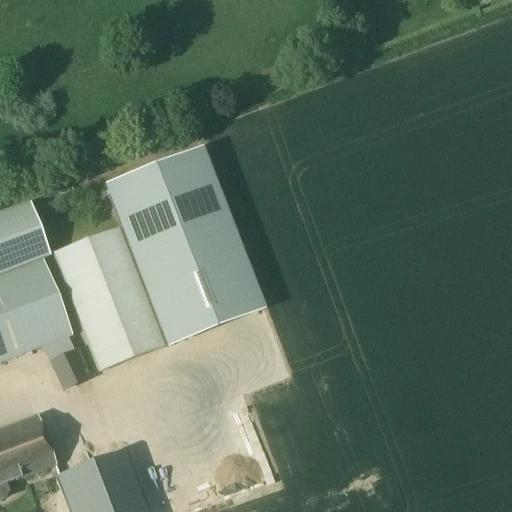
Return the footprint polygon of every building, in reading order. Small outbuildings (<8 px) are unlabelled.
[(105,194),(144,295),(237,259),(198,158),(105,194)] [(0,221),(0,365),(72,338),(42,262),(49,259),(30,210),(0,221)] [(99,376),(164,351),(118,232),(53,257),(99,376)] [(73,352),(48,364),(61,393),(87,382),(73,352)] [(8,494),(4,484),(53,467),(35,421),(0,433),(0,502),(5,500),(8,494)] [(143,511),(123,455),(56,480),(68,511),(143,511)]
